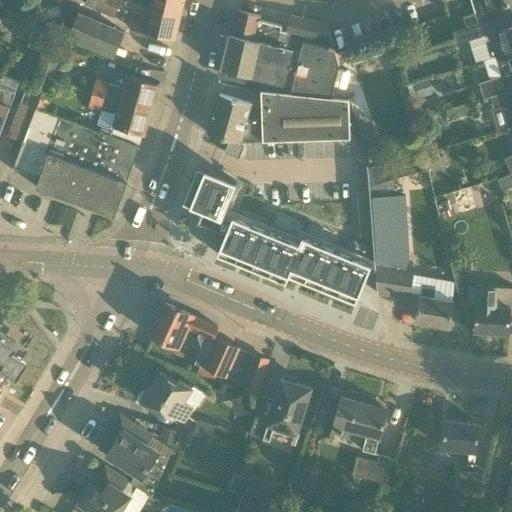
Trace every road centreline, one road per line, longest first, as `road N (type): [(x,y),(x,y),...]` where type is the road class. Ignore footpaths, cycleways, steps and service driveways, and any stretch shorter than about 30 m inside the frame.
road 1 (tertiary): [(123,268),(186,281),(384,359),(511,378)]
road 2 (residential): [(123,268),(169,159),(209,0)]
road 3 (tertiary): [(0,487),(66,384),(123,268)]
road 4 (unknown): [(402,0),(338,17),(272,9)]
road 5 (tertiary): [(123,268),(0,260)]
